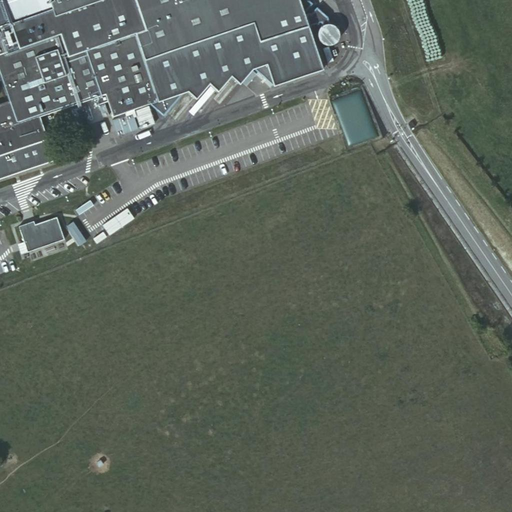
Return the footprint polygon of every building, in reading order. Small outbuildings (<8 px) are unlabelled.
[(0,0),(9,25),(49,11),(45,0),(0,0)] [(322,24),(326,22),(324,17),(326,17),(324,11),(320,12),(313,6),(307,13),(305,12),(302,15),(301,12),(309,3),(305,0),(45,0),(49,11),(9,25),(0,28),(0,88),(5,104),(0,105),(0,178),(51,161),(36,118),(91,98),(94,106),(106,101),(111,115),(147,102),(161,115),(179,94),(179,92),(188,88),(197,96),(210,81),(218,88),(232,73),(240,81),(253,66),(275,83),(320,67),(306,25),(318,21),(319,26),(322,24)] [(0,0),(0,28),(9,25),(0,0)] [(326,22),(322,24),(319,26),(317,30),(316,34),(316,39),(319,43),(322,46),(327,47),(332,47),(336,44),(339,41),(340,37),(340,32),(338,28),(335,24),(331,22),(326,22)] [(50,218),(13,231),(21,253),(58,240),(50,218)] [(74,220),(66,225),(79,244),(87,240),(74,220)]
